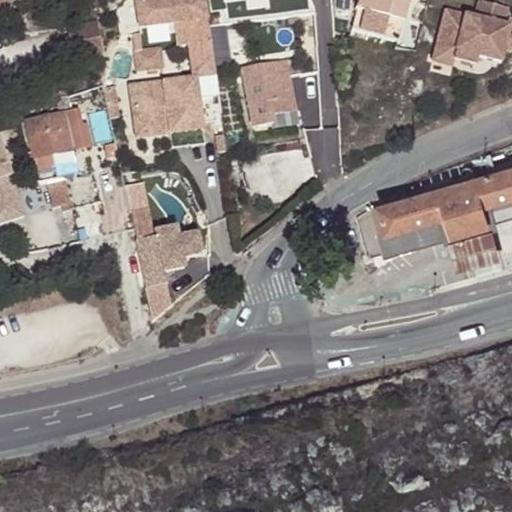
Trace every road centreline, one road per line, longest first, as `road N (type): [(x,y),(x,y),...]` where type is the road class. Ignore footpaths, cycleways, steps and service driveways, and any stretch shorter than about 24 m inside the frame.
road 1 (secondary): [(261,338),(0,402)]
road 2 (tertiary): [(511,123),(349,192),(282,241)]
road 3 (secondary): [(0,443),(217,385)]
road 4 (secondary): [(511,285),(300,331)]
road 5 (secondary): [(320,362),(511,313)]
road 6 (unknown): [(349,192),(317,0)]
